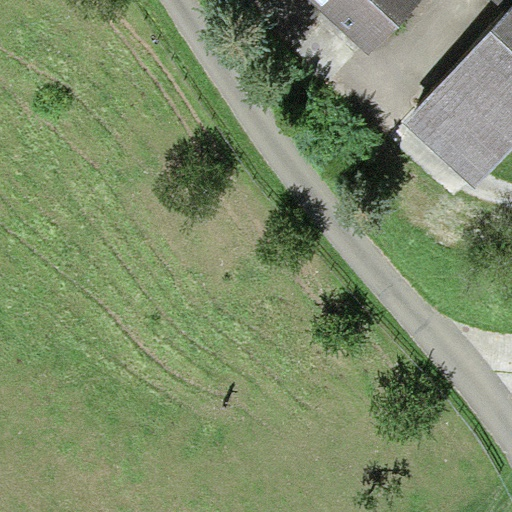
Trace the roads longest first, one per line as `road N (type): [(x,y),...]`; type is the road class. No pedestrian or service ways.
road 1 (track): [(501,405),(366,273),(211,66),(172,0)]
road 2 (track): [(511,192),(486,190),(412,157),(308,43)]
